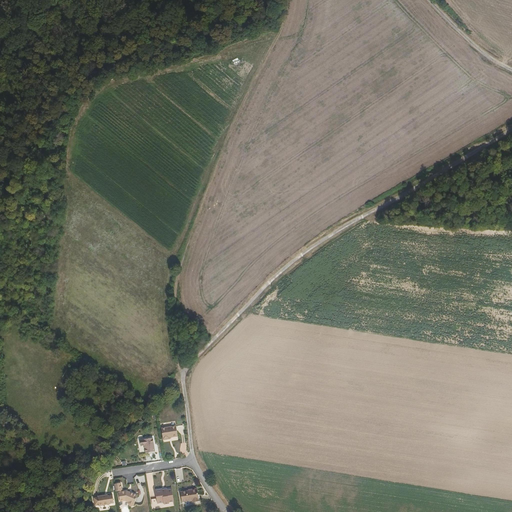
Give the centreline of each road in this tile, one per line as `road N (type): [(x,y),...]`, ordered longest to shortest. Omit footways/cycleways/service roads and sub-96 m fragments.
road 1 (track): [(511,130),(305,251),(182,380)]
road 2 (track): [(182,380),(175,319),(186,243),(290,0)]
